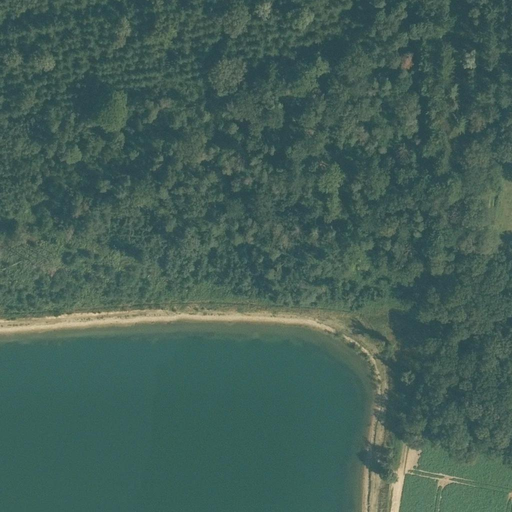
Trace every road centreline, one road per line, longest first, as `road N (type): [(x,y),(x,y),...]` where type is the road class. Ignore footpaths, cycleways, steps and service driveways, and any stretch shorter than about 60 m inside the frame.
road 1 (track): [(433,352),(403,0)]
road 2 (track): [(433,352),(488,234),(511,143)]
road 3 (track): [(394,511),(407,427),(433,352)]
